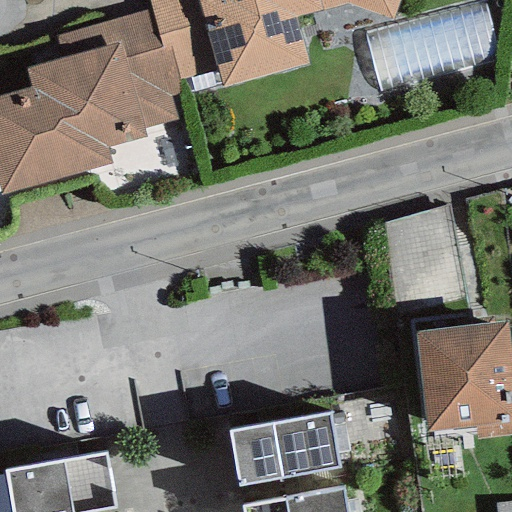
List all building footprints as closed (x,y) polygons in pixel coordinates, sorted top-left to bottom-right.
[(148,0),(152,11),(161,46),(169,44),(178,78),(215,68),(222,86),(307,59),(294,16),(347,3),(391,18),(396,0),(148,0)] [(491,0),(483,0),(364,32),(381,95),(508,61),(491,0)] [(152,11),(56,36),(61,58),(87,152),(106,147),(147,136),(145,129),(176,121),(170,99),(183,95),(178,78),(169,44),(161,46),(152,11)] [(0,195),(111,165),(106,147),(87,152),(61,58),(23,69),(29,90),(0,97),(0,195)] [(446,208),(381,222),(395,304),(464,295),(446,208)] [(511,369),(507,323),(415,333),(426,432),(474,427),(475,441),(511,436),(511,369)] [(330,413),(228,432),(238,486),(340,468),(330,413)] [(105,452),(4,471),(12,511),(90,511),(116,507),(105,452)] [(240,506),(240,511),(345,511),(341,487),(240,506)] [(511,511),(511,501),(495,504),(495,511),(511,511)]
